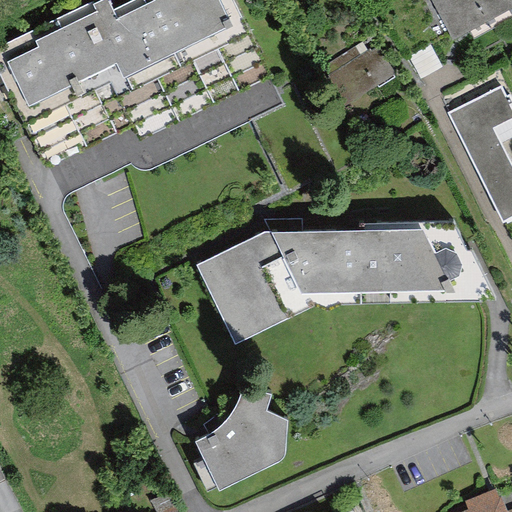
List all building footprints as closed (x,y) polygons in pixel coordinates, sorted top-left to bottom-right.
[(107,0),(93,0),(0,45),(0,72),(47,168),(130,128),(137,141),(270,76),(232,0),(132,0),(112,10),(107,0)] [(511,0),(428,0),(424,2),(436,25),(442,22),(451,40),(511,7),(511,0)] [(354,47),(322,67),(327,75),(324,77),(343,106),(395,73),(378,47),(371,52),(369,49),(360,56),(354,47)] [(500,86),(446,113),(501,223),(511,217),(511,165),(493,129),(511,119),(511,106),(511,105),(511,104),(511,100),(509,95),(506,96),(500,86)] [(359,230),(265,231),(196,265),(235,344),(313,306),(497,300),(471,250),(466,250),(451,222),(358,223),(359,230)] [(271,394),(242,388),(235,403),(229,416),(216,429),(205,435),(193,442),(219,491),(280,460),(283,456),(284,453),(286,420),(265,410),(271,394)] [(495,489),(464,500),(466,504),(446,511),(511,511),(511,508),(506,511),(500,496),(498,497),(495,489)]
